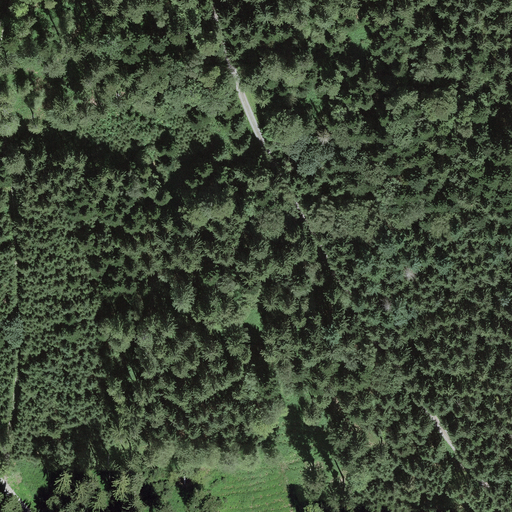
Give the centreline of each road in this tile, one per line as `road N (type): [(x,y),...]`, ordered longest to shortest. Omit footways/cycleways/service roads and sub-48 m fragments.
road 1 (track): [(211,0),(239,93),(301,215),(386,358),(504,511)]
road 2 (track): [(4,485),(18,279),(15,175),(0,114)]
road 3 (track): [(511,112),(464,0)]
